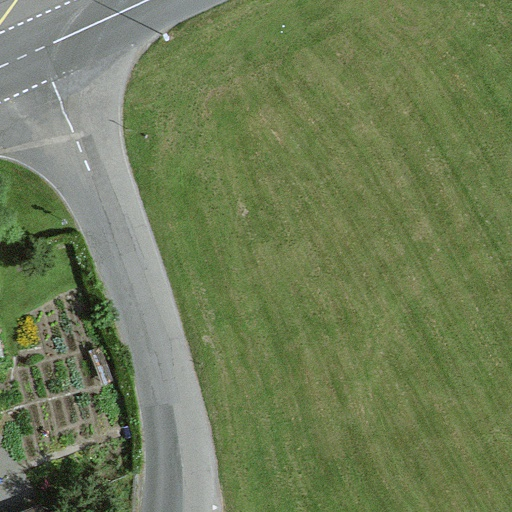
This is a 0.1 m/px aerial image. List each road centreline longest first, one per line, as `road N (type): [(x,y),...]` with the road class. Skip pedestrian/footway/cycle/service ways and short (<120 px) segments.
road 1 (unclassified): [(35,50),(128,247),(181,452),(177,511)]
road 2 (secondary): [(149,0),(35,50)]
